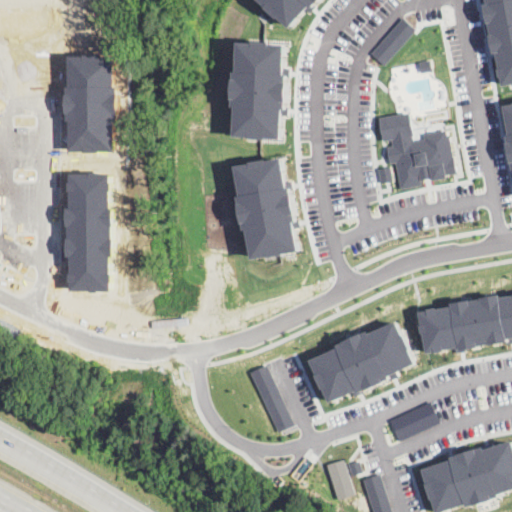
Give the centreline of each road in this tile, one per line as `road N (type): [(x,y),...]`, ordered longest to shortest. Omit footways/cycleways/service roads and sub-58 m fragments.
road 1 (residential): [(350,285),(320,178),(317,72),(331,32),(361,0),(495,197),(502,240)]
road 2 (residential): [(511,238),(395,264),(248,338),(196,351),(135,349)]
road 3 (residential): [(196,351),(210,414),(257,449),(313,441),(423,395),(511,371)]
road 4 (residential): [(42,313),(48,242),(35,40)]
road 5 (residential): [(370,418),(383,453),(511,407)]
road 6 (residential): [(335,245),(388,217),(495,197)]
road 7 (motorway): [(135,511),(0,438)]
